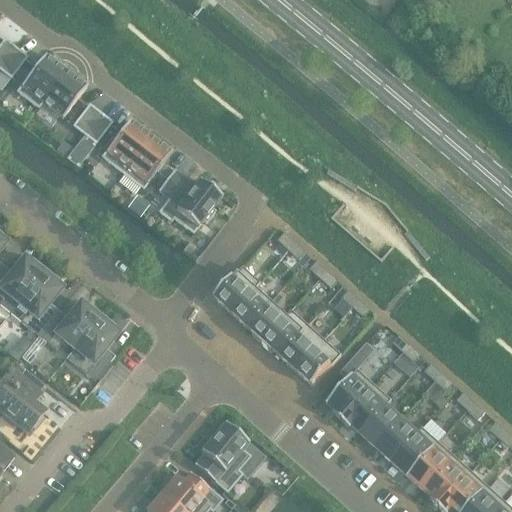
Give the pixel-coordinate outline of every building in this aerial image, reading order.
[(0,70),(15,51),(13,50),(12,51),(5,45),(6,44),(5,43),(4,42),(0,46),(0,70)] [(15,51),(0,70),(0,73),(8,80),(10,81),(26,59),(25,58),(24,58),(23,59),(15,53),(16,52),(15,51)] [(37,111),(42,105),(41,105),(65,74),(53,65),(49,61),(45,59),(46,59),(44,58),(16,95),(17,96),(17,95),(37,111)] [(42,106),(35,116),(51,128),(58,118),(60,120),(62,121),(86,90),(84,89),(81,86),(77,82),(76,83),(65,74),(41,105),(42,105),(42,106)] [(73,130),(83,137),(100,116),(98,115),(97,116),(90,110),(90,109),(89,107),(72,129),(73,130)] [(83,137),(66,160),(77,169),(95,146),(111,125),(110,124),(109,123),(108,125),(100,119),(101,117),(100,116),(83,137)] [(102,161),(122,176),(150,139),(138,130),(134,127),(130,124),(129,123),(101,160),(102,161)] [(150,139),(122,176),(141,191),(142,192),(156,174),(162,166),(171,155),(166,152),(162,148),(161,148),(150,139)] [(162,166),(156,174),(166,182),(172,174),(162,166)] [(205,226),(215,214),(211,212),(219,201),(220,201),(221,200),(199,183),(197,184),(198,185),(194,189),(193,190),(185,184),(186,183),(183,181),(182,182),(174,176),(175,175),(175,174),(173,173),(172,174),(166,182),(157,194),(158,195),(168,202),(158,215),(170,225),(173,221),(192,236),(197,231),(198,230),(202,223),(205,226)] [(279,246),(288,253),(295,245),(284,236),(277,243),(279,246)] [(298,263),(306,255),(295,245),(288,253),(298,263)] [(279,246),(275,251),(283,258),(288,253),(279,246)] [(0,275),(0,308),(9,316),(17,306),(45,272),(35,264),(32,267),(23,260),(6,280),(0,275)] [(309,272),(320,282),(327,274),(316,264),(309,272)] [(242,270),(214,301),(215,303),(215,302),(218,305),(222,309),(223,309),(230,316),(254,290),(255,291),(260,285),(242,270)] [(45,272),(17,306),(9,316),(37,339),(53,318),(44,311),(61,290),(52,283),(54,280),(45,272)] [(331,292),(338,284),(327,274),(320,282),(331,292)] [(254,290),(230,316),(239,324),(244,328),(247,331),(270,304),(255,291),(254,290)] [(341,301),(352,311),(359,303),(348,293),(341,301)] [(363,320),(370,313),(359,303),(352,311),(363,320)] [(270,304),(247,331),(254,337),(252,339),(254,341),(255,341),(260,346),(261,347),(287,319),(286,318),(270,304)] [(53,318),(37,339),(55,353),(62,343),(73,352),(101,317),(91,309),(88,312),(79,305),(62,326),(53,318)] [(287,319),(261,347),(262,348),(263,348),(268,353),(271,355),(272,354),(280,360),(308,328),(291,313),(286,318),(287,319)] [(101,317),(73,352),(83,360),(75,369),(93,384),(110,364),(100,356),(117,336),(108,328),(110,325),(101,317)] [(308,328),(280,360),(282,362),(287,367),(296,375),(324,343),(308,328)] [(392,346),(402,356),(409,348),(399,338),(392,346)] [(324,343),(296,375),(304,382),(303,382),(308,386),(311,388),(312,389),(341,358),(324,343)] [(15,348),(8,357),(16,363),(19,360),(23,355),(15,348)] [(413,365),(420,358),(409,348),(402,356),(413,365)] [(424,375),(435,384),(442,377),(431,367),(424,375)] [(333,416),(341,423),(373,387),(357,372),(326,407),(327,408),(334,414),(334,415),(333,416)] [(445,394),(452,386),(442,377),(435,384),(445,394)] [(13,426),(26,436),(32,429),(34,431),(42,421),(40,419),(43,416),(31,406),(40,396),(17,378),(9,388),(7,386),(5,389),(3,387),(0,391),(0,414),(4,418),(2,420),(12,428),(13,426)] [(373,387),(341,423),(350,432),(352,430),(359,436),(385,407),(386,408),(391,403),(373,387)] [(456,404),(467,413),(474,405),(463,396),(456,404)] [(478,423),(485,415),(474,405),(467,413),(478,423)] [(385,407),(359,436),(375,451),(401,421),(386,408),(385,407)] [(401,421),(375,451),(391,465),(417,436),(417,435),(401,421)] [(417,436),(391,465),(407,479),(408,480),(439,445),(438,444),(446,435),(431,421),(422,431),(421,430),(417,435),(417,436)] [(489,433),(500,442),(507,435),(496,425),(489,433)] [(247,448),(248,447),(224,426),(223,428),(214,439),(213,439),(210,443),(200,454),(199,455),(202,458),(201,458),(202,459),(196,467),(195,466),(194,467),(193,467),(226,495),(241,477),(238,474),(250,459),(242,453),(246,448),(247,448)] [(510,452),(511,450),(511,439),(507,435),(500,442),(510,452)] [(439,445),(408,480),(424,494),(455,460),(439,445)] [(455,460),(424,494),(431,501),(431,502),(430,503),(439,511),(471,475),(455,460)] [(159,498),(175,511),(213,511),(221,503),(189,475),(188,476),(187,477),(188,478),(182,485),(181,484),(180,485),(174,480),(173,481),(159,498)] [(471,475),(439,511),(440,511),(467,511),(488,489),(471,475)] [(488,489),(467,511),(496,511),(504,504),(488,489)] [(175,511),(159,498),(147,511),(175,511)]
